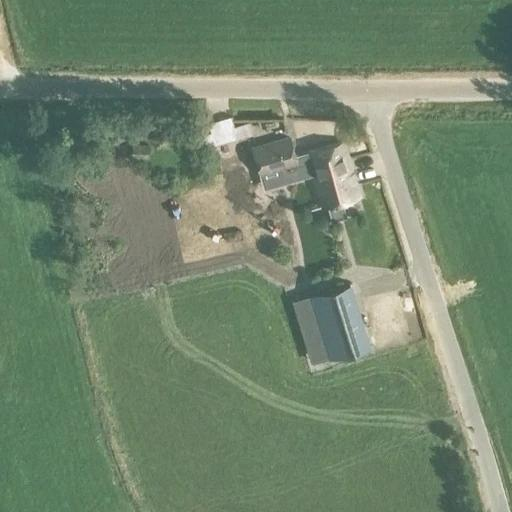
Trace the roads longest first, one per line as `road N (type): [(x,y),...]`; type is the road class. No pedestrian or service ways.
road 1 (unclassified): [(500,511),(369,90)]
road 2 (unclassified): [(369,90),(0,88)]
road 3 (unclassified): [(369,90),(511,91)]
